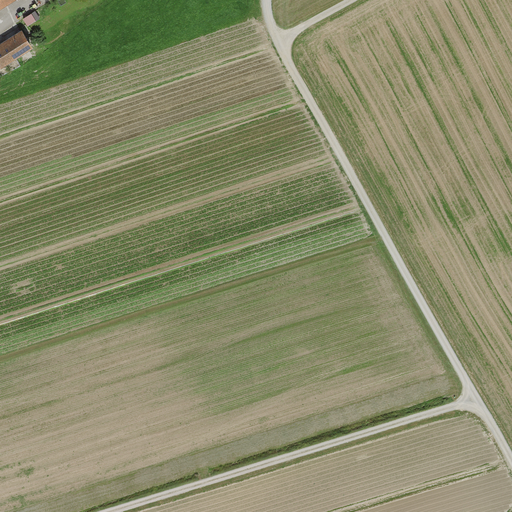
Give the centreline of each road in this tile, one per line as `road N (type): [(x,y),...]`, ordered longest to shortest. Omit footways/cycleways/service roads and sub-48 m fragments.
road 1 (track): [(511,464),(277,42),(354,0)]
road 2 (track): [(109,511),(474,399)]
